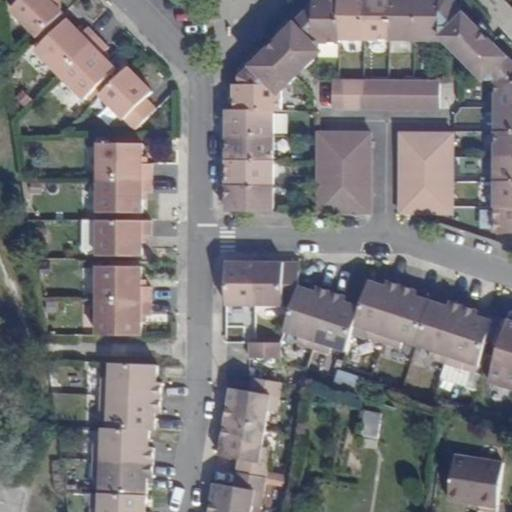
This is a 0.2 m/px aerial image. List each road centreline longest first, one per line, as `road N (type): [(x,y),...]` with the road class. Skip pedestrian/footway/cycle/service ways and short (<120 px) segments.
road 1 (residential): [(203,239),(386,238),(511,273)]
road 2 (residential): [(203,239),(201,395),(178,511)]
road 3 (residential): [(132,0),(199,73),(203,239)]
